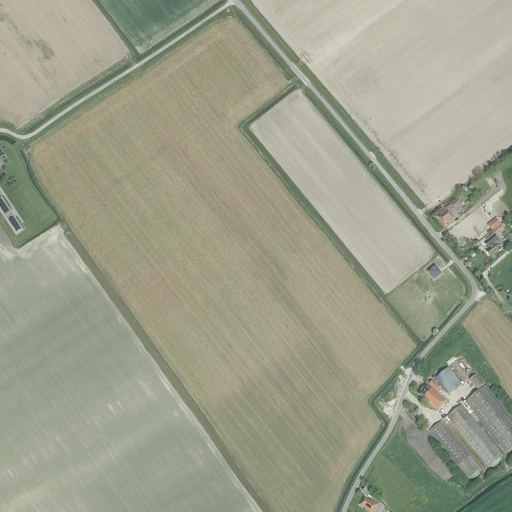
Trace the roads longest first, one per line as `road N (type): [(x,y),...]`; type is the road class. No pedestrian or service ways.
road 1 (tertiary): [(343,511),(418,360),(471,301),(473,282),(235,0)]
road 2 (unclassified): [(67,110),(233,0)]
